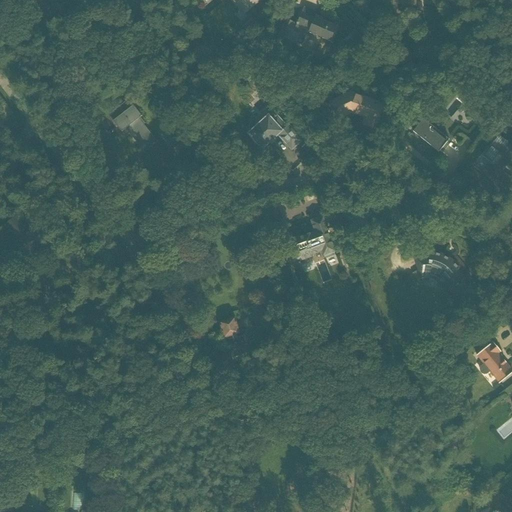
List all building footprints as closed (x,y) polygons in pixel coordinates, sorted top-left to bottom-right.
[(260,0),(232,0),(245,14),(260,0)] [(327,54),(339,26),(294,8),(282,37),(327,54)] [(362,125),(376,130),(386,103),(348,90),(330,102),(337,118),(352,113),(364,117),(362,125)] [(462,107),(471,114),(475,108),(466,102),(462,107)] [(162,139),(134,104),(113,120),(141,155),(162,139)] [(293,151),(305,140),(275,109),(248,135),(263,151),(279,136),(293,151)] [(415,131),(440,151),(450,140),(425,119),(415,131)] [(481,173),(494,183),(511,160),(511,143),(498,133),(481,155),(489,162),(481,173)] [(316,274),(324,272),(320,258),(336,254),(323,207),(307,211),(311,227),(297,230),(305,258),(311,257),(316,274)] [(4,228),(29,254),(41,243),(16,217),(4,228)] [(437,283),(441,286),(451,278),(463,280),(460,266),(456,262),(451,257),(444,254),(438,252),(431,251),(413,253),(420,277),(426,277),(430,277),(433,279),(435,280),(437,283)] [(224,338),(241,333),(236,317),(219,322),(224,338)] [(477,355),(500,384),(511,375),(511,364),(502,351),(494,341),(477,355)] [(68,488),(67,502),(75,502),(76,488),(68,488)] [(75,504),(76,511),(84,511),(82,502),(75,504)]
